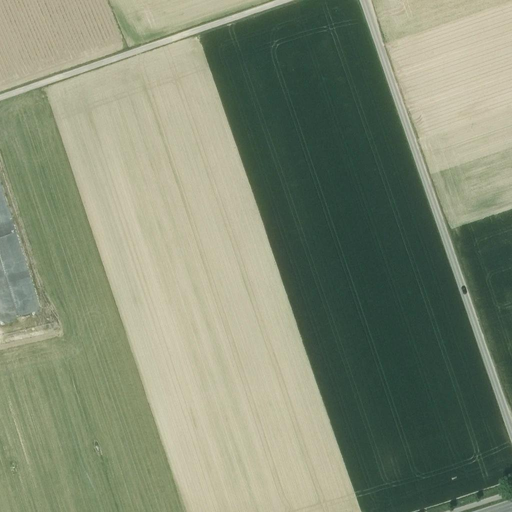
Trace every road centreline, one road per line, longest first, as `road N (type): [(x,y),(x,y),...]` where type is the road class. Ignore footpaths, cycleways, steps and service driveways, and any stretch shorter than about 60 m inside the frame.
road 1 (unclassified): [(367,0),(511,433)]
road 2 (unclassified): [(0,96),(284,0)]
